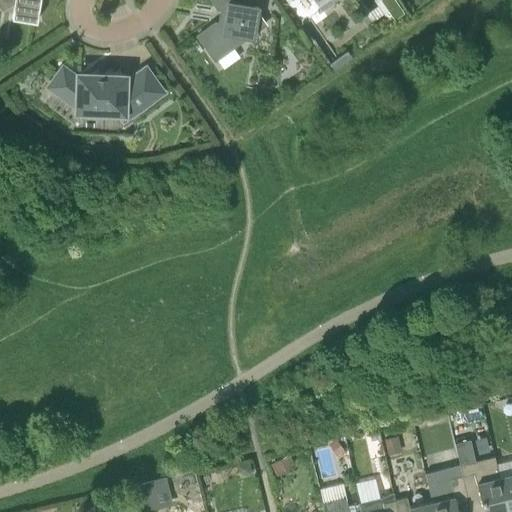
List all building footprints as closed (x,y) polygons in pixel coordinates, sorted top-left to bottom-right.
[(0,0),(1,1),(14,3),(12,17),(37,22),(40,0),(0,0)] [(254,32),(265,24),(257,13),(258,7),(252,6),(248,0),(211,0),(217,8),(226,9),(223,24),(215,23),(197,35),(215,60),(247,37),(253,37),(254,32)] [(314,0),(321,9),(317,11),(318,13),(330,4),(333,8),(338,5),(335,1),(336,0),(314,0)] [(387,0),(379,0),(374,2),(379,18),(392,15),(387,0)] [(346,49),(328,62),(332,68),(351,56),(346,49)] [(78,77),(62,65),(47,87),(76,108),(76,111),(124,113),(127,117),(163,91),(146,67),(125,82),(125,76),(78,74),(78,77)] [(456,371),(441,375),(443,383),(458,379),(456,371)] [(401,451),(397,435),(385,438),(388,454),(401,451)] [(345,451),(336,439),(335,437),(330,440),(328,442),(337,456),(345,451)] [(504,511),(507,511),(499,477),(494,456),(483,458),(476,460),(471,437),(454,441),(460,464),(462,475),(467,500),(479,497),(483,511),(504,511)] [(289,453),(271,463),(277,474),(295,465),(289,453)] [(251,473),(249,462),(237,465),(239,471),(243,475),(251,473)] [(511,473),(499,477),(507,511),(511,510),(511,473)] [(467,500),(462,475),(450,478),(452,486),(445,487),(443,491),(445,498),(431,501),(434,511),(458,511),(456,503),(467,500)] [(148,502),(167,497),(164,484),(144,489),(148,502)] [(360,511),(397,511),(395,499),(393,491),(380,497),(359,502),(360,511)] [(395,499),(397,511),(434,511),(431,501),(409,507),(407,497),(395,499)] [(360,511),(359,502),(347,504),(346,499),(342,498),(323,502),(324,511),(360,511)]
